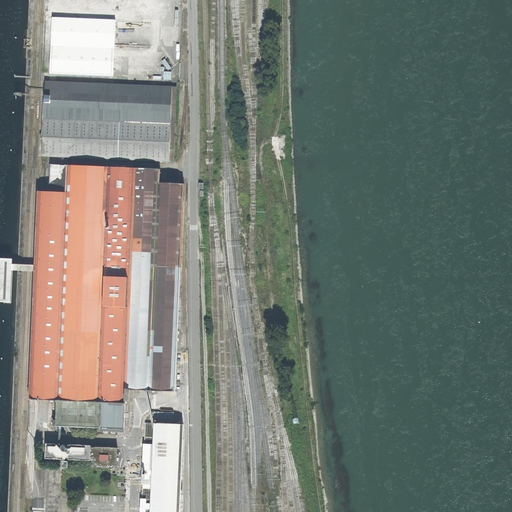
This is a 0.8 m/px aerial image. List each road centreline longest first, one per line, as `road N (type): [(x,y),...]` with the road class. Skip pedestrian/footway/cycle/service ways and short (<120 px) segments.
road 1 (track): [(320,511),(278,161),(281,0)]
road 2 (unclassified): [(199,511),(191,0)]
road 3 (unknown): [(193,167),(46,160)]
